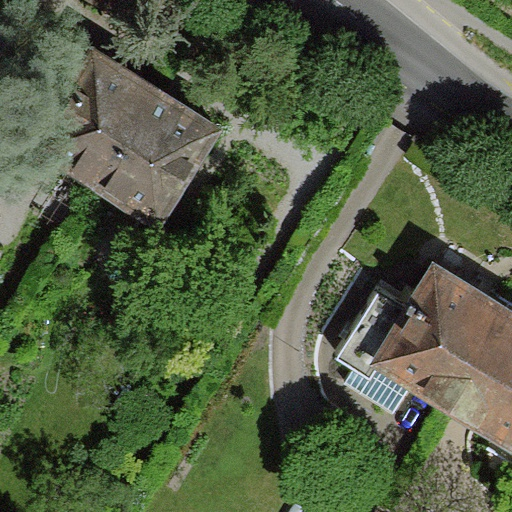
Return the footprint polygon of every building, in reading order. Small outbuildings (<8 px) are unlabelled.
[(41,136),(101,172),(155,88),(97,51),(41,136)] [(155,88),(101,172),(157,209),(211,123),(155,88)] [(453,394),(505,310),(439,267),(412,306),(380,285),(336,352),(373,374),(386,354),(453,394)] [(511,313),(505,310),(453,394),(511,431),(511,313)] [(349,511),(331,500),(323,511),(349,511)]
